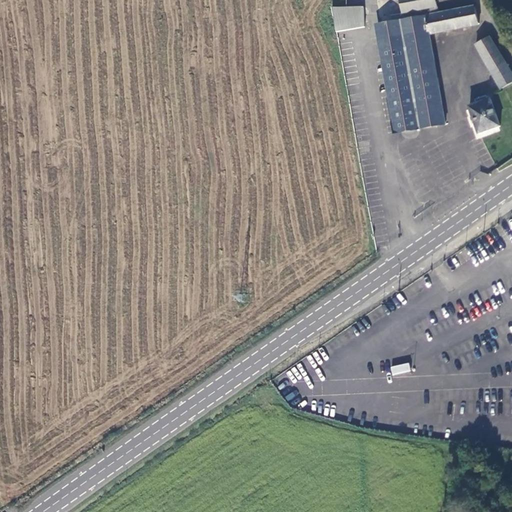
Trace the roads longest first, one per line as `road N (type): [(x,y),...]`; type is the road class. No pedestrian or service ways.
road 1 (secondary): [(511,184),(44,511)]
road 2 (unknown): [(412,254),(381,131),(363,0)]
